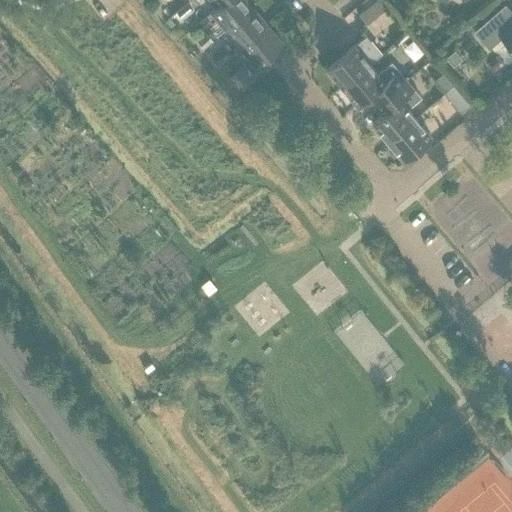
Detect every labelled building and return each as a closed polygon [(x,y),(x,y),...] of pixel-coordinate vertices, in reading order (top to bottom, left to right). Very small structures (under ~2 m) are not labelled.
[(165,0),(174,9),(183,0),(165,0)] [(209,11),(224,29),(251,7),(245,0),(223,0),(216,7),(215,6),(209,11)] [(374,0),(358,14),(366,23),(385,7),(378,0),(374,0)] [(500,34),(511,48),(511,14),(504,4),(474,29),(487,45),(500,34)] [(188,13),(182,6),(174,12),(175,13),(169,18),(172,22),(178,17),(180,20),(188,13)] [(239,47),(266,24),(251,7),(224,29),(239,47)] [(254,64),(281,42),(266,24),(239,47),(254,64)] [(205,32),(196,39),(203,47),(212,40),(205,32)] [(325,67),(341,86),(369,63),(368,62),(379,53),(364,35),(325,67)] [(218,51),(212,56),(211,56),(219,65),(230,55),(223,46),(218,51)] [(461,58),(453,49),(445,57),(452,66),(461,58)] [(390,61),(376,72),(369,63),(341,86),(356,104),(367,95),(374,103),(404,78),(390,61)] [(246,66),(230,79),(239,90),(255,77),(246,66)] [(419,96),(404,78),(374,103),(382,112),(371,121),(386,140),(414,117),(406,107),(419,96)] [(444,92),(459,111),(468,104),(452,85),(444,92)] [(402,158),(429,135),(414,117),(386,140),(402,158)] [(511,444),(498,456),(505,465),(511,459),(511,444)]
